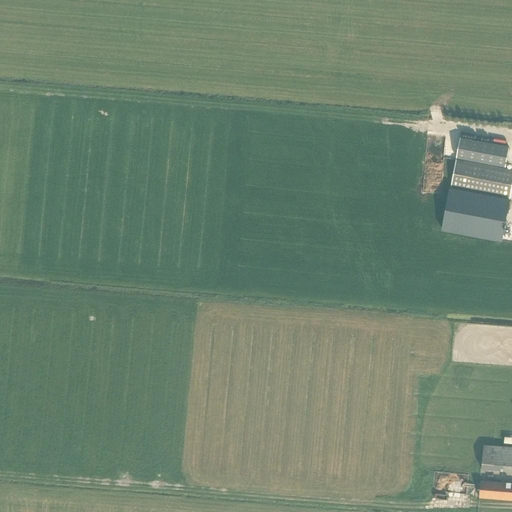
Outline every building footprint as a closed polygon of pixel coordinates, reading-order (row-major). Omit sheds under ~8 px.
[(509,147),(460,138),(456,158),(505,167),(509,147)] [(511,185),(511,170),(456,160),(451,187),(510,198),(511,185)] [(509,201),(450,189),(442,229),(502,240),(509,201)] [(511,470),(511,447),(484,445),(482,468),(511,470)] [(511,500),(511,483),(480,481),(479,497),(511,500)]
